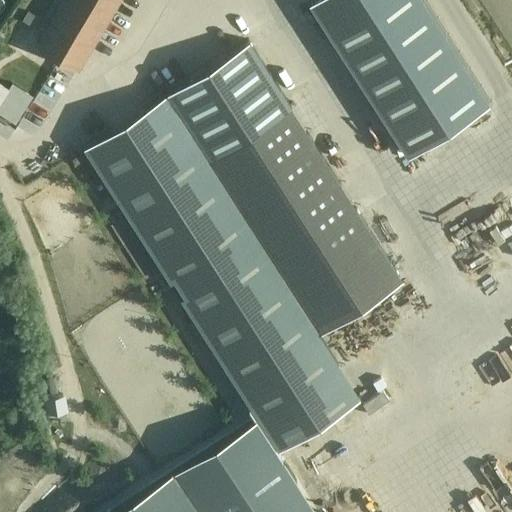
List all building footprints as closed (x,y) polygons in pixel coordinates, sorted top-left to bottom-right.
[(117,0),(61,0),(36,44),(77,69),(117,0)] [(488,101),(422,0),(310,0),(309,1),(309,0),(307,0),(406,153),(488,101)] [(247,39),(83,145),(167,275),(170,273),(183,294),(180,296),(278,448),(358,396),(315,328),(399,275),(247,39)] [(0,71),(0,104),(15,111),(27,83),(0,71)] [(489,194),(466,214),(482,233),(506,213),(489,194)] [(511,243),(510,244),(511,246),(479,264),(488,279),(511,265),(511,243)] [(119,306),(136,302),(133,288),(139,287),(133,257),(109,263),(119,306)] [(44,394),(44,395),(47,412),(63,409),(61,392),(44,394)] [(474,506),(485,501),(474,477),(463,482),(474,506)]
